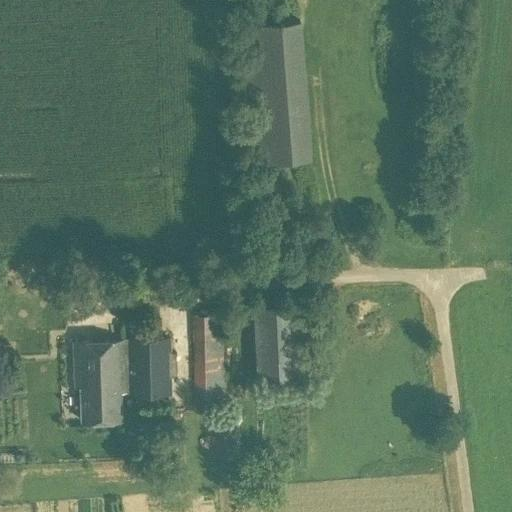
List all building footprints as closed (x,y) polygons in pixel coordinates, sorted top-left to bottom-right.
[(255,162),(311,158),(300,18),(244,23),(255,162)] [(257,375),(307,373),(304,301),(254,303),(257,375)] [(195,386),(222,385),(221,311),(194,311),(195,386)] [(172,393),(170,336),(73,340),(74,386),(79,386),(80,421),(121,419),(120,390),(125,390),(125,395),(172,393)] [(0,373),(0,395),(12,395),(10,373),(0,373)]
